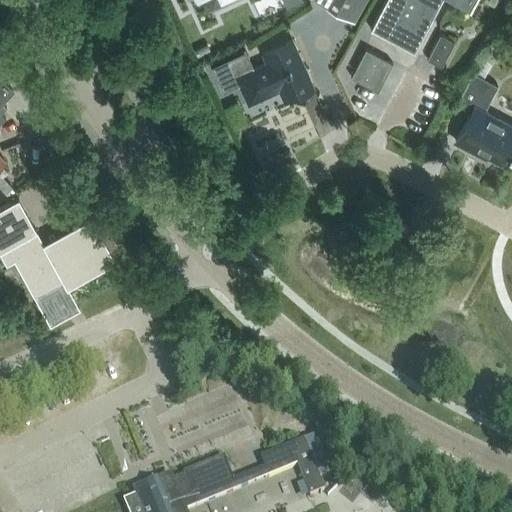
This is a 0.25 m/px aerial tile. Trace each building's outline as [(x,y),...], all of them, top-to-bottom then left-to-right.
[(318,0),(327,4),(326,5),(344,15),(352,0),(358,0),(364,3),(366,0),(318,0)] [(385,0),(371,27),(413,49),(425,27),(423,25),(435,0),(449,0),(470,11),(475,0),(385,0)] [(442,66),(454,42),(440,35),(427,58),(442,66)] [(244,50),(211,66),(223,91),(239,84),(248,103),(285,86),(290,96),(313,85),(292,40),(262,53),(266,62),(254,68),(244,47),(243,48),(244,50)] [(392,62),(366,48),(351,77),(377,91),(392,62)] [(0,102),(11,90),(0,79),(0,76),(2,75),(0,73),(0,102)] [(473,73),(456,105),(470,112),(455,141),(475,151),(476,148),(503,162),(511,144),(511,126),(483,111),(497,85),(473,73)] [(93,220),(91,215),(43,242),(36,229),(28,216),(18,196),(12,200),(0,206),(0,252),(6,263),(14,259),(35,298),(50,324),(67,315),(80,308),(67,286),(115,259),(108,246),(93,220)] [(186,511),(185,511),(296,466),(309,497),(323,491),(302,441),(259,458),(263,468),(235,480),(232,481),(222,457),(181,474),(182,476),(173,480),(170,474),(132,490),(135,496),(122,501),(126,511),(186,511)]
